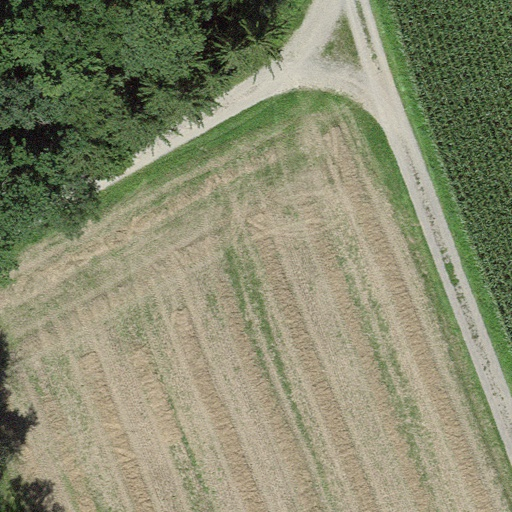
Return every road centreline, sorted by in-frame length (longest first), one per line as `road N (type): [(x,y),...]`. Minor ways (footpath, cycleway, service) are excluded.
road 1 (track): [(511,405),(354,0)]
road 2 (track): [(0,250),(368,51)]
